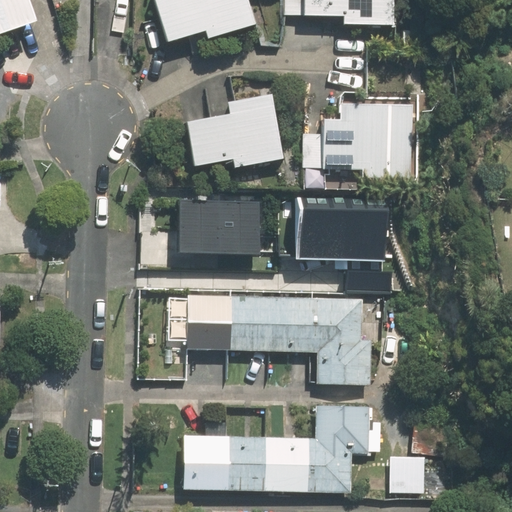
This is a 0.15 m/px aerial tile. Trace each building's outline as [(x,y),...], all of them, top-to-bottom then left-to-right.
[(17,0),(0,0),(0,34),(26,26),(17,0)] [(248,28),(240,0),(146,0),(158,43),(197,32),(199,41),(248,28)] [(281,0),(281,15),(335,18),(335,26),(386,28),(386,0),(281,0)] [(180,121),(186,167),(225,162),(226,170),(278,163),(270,94),(224,99),(223,88),(204,90),(208,118),(180,121)] [(332,121),(319,120),(318,135),(302,134),(299,169),(355,173),(355,179),(403,182),(408,109),(334,104),(332,121)] [(256,203),(171,197),(167,253),(253,259),(256,203)] [(341,291),(390,293),(392,258),(379,258),(381,200),(290,197),(287,257),(342,260),(341,291)] [(180,294),(178,349),(312,355),(311,386),(367,389),(369,339),(358,339),(360,301),(180,294)] [(398,301),(380,300),(376,363),(418,366),(420,326),(396,325),(398,301)] [(311,439),(175,435),(173,489),(346,495),(347,456),(377,457),(379,407),(312,405),(311,439)]
